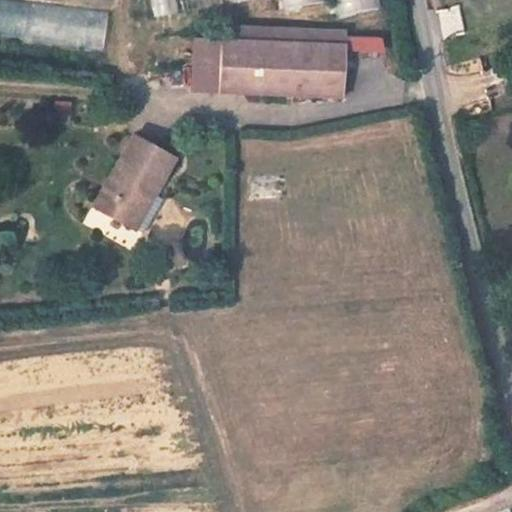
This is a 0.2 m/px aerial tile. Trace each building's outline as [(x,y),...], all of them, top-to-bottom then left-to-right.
[(0,0),(0,36),(101,50),(106,12),(7,0),(0,0)] [(156,0),(160,15),(180,11),(177,0),(156,0)] [(268,0),(222,0),(223,10),(269,4),(268,0)] [(378,7),(377,0),(331,0),(334,14),(378,7)] [(251,100),(252,42),(224,41),(224,98),(251,100)] [(356,106),(359,49),(252,42),(251,100),(356,106)] [(146,201),(168,162),(128,139),(90,210),(119,227),(135,196),(146,201)] [(130,233),(146,201),(135,196),(119,227),(130,233)]
